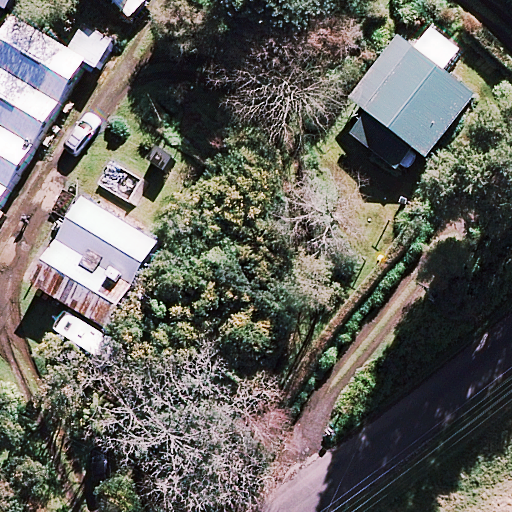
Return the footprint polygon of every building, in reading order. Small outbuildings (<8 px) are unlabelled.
[(20,0),(0,0),(0,10),(12,16),(20,0)] [(100,0),(127,27),(154,0),(100,0)] [(462,57),(419,22),(352,105),(366,116),(350,136),(400,177),(417,156),(429,166),(478,105),(445,78),(462,57)] [(0,212),(83,74),(97,82),(120,44),(90,25),(67,63),(8,28),(0,41),(0,212)] [(150,183),(113,156),(92,185),(130,212),(150,183)] [(54,319),(73,331),(80,320),(106,337),(160,251),(83,201),(30,285),(63,306),(54,319)] [(0,460),(8,429),(0,427),(0,460)]
